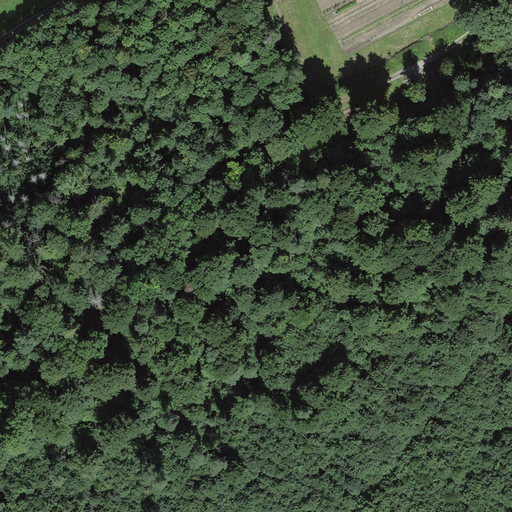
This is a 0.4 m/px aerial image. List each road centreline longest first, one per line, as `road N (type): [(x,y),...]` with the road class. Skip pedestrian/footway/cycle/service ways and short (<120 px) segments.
road 1 (track): [(510,0),(481,30),(251,144),(206,182),(0,423)]
road 2 (track): [(511,308),(459,382),(343,511)]
